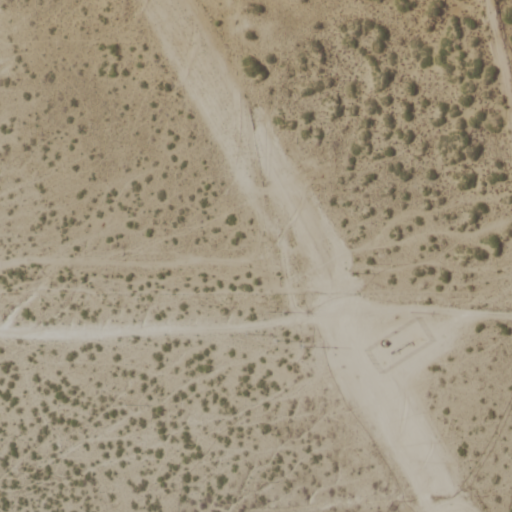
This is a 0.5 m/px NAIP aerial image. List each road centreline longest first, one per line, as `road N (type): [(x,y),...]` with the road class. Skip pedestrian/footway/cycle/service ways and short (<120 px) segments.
road 1 (residential): [(511,315),(355,309),(254,326),(0,332)]
road 2 (residential): [(0,332),(52,427),(101,479),(115,511)]
